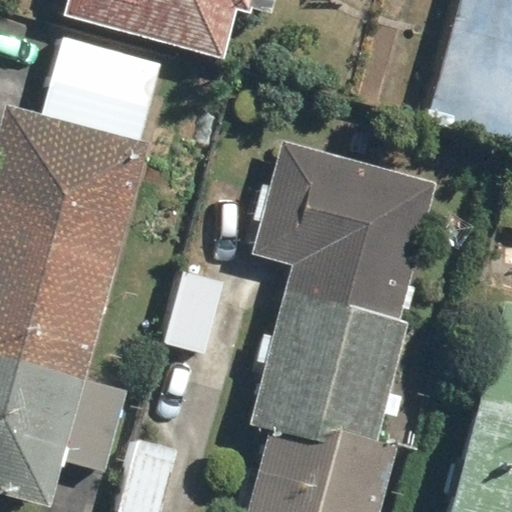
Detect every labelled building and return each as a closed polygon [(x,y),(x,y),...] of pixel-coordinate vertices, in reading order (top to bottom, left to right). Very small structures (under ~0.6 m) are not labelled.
[(55,0),(50,19),(210,60),(222,12),(237,16),(241,0),(55,0)] [(147,64),(48,38),(28,114),(127,140),(147,64)] [(134,145),(0,109),(0,497),(36,507),(48,462),(91,474),(115,387),(71,375),(134,145)] [(420,182),(268,140),(237,256),(273,266),(266,289),(382,321),(420,182)] [(511,158),(495,154),(478,224),(511,232),(511,158)] [(210,284),(168,272),(147,345),(190,357),(210,284)] [(234,418),(253,423),(355,451),(391,323),(382,321),(266,289),(234,418)] [(511,511),(511,308),(487,301),(427,511),(511,511)] [(355,451),(253,423),(227,511),(360,511),(376,457),(355,451)] [(146,511),(163,452),(124,442),(104,511),(146,511)]
